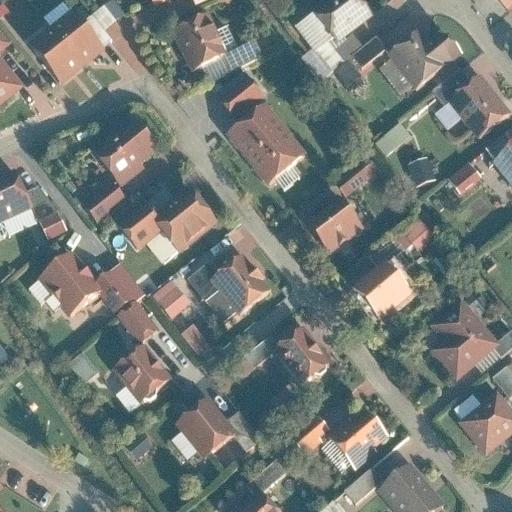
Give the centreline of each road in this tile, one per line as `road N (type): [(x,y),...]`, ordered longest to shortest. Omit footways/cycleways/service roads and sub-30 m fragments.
road 1 (residential): [(303,292),(149,97),(115,98),(0,148)]
road 2 (residential): [(482,511),(303,292)]
road 3 (residential): [(209,371),(303,292)]
